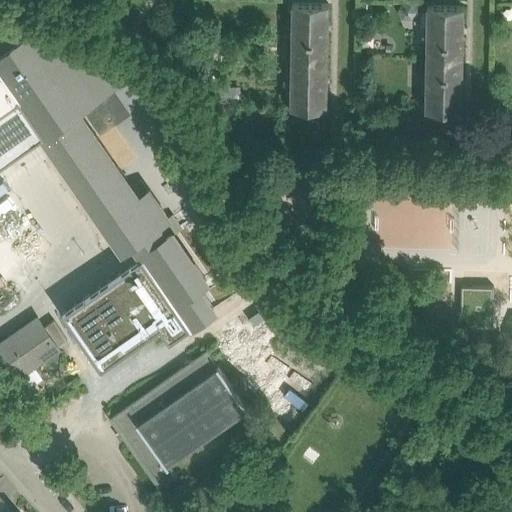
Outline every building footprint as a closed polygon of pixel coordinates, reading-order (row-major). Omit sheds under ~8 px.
[(329,6),(295,4),(293,55),(328,56),(329,6)] [(461,8),(428,7),(427,57),(461,58),(461,8)] [(45,21),(0,52),(0,67),(20,96),(0,110),(0,163),(44,132),(46,135),(46,136),(124,248),(126,247),(168,217),(148,188),(138,194),(78,109),(116,82),(90,46),(72,59),(45,21)] [(328,56),(293,55),(291,106),(326,108),(328,56)] [(461,58),(427,57),(426,109),(460,109),(461,58)] [(171,214),(168,217),(126,247),(144,272),(151,267),(181,312),(190,325),(214,308),(198,286),(206,281),(173,233),(181,228),(171,214)] [(0,288),(30,266),(14,245),(0,255),(0,288)] [(115,276),(62,314),(76,333),(97,363),(150,325),(115,276)] [(494,286),(461,285),(460,310),(459,310),(458,326),(493,326),(494,286)] [(181,312),(161,326),(170,339),(190,325),(181,312)] [(76,333),(62,314),(45,326),(59,345),(76,333)] [(39,317),(0,343),(0,349),(18,376),(60,347),(59,345),(45,326),(39,317)] [(207,348),(111,417),(161,486),(178,474),(169,461),(249,404),(219,362),(218,363),(207,348)]
